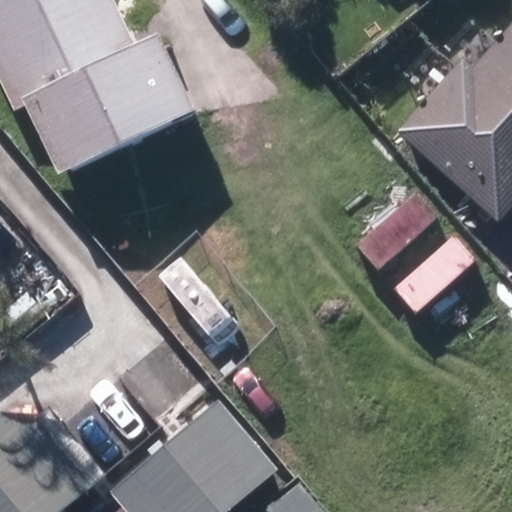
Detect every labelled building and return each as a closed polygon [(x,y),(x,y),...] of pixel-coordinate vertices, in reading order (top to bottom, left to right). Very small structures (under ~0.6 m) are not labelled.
[(26,106),(57,172),(193,109),(158,35),(133,46),(112,0),(0,0),(0,83),(13,112),(26,106)] [(511,27),(473,68),(511,104),(511,27)] [(511,213),(511,104),(473,68),(465,61),(397,133),(499,228),(511,213)] [(5,315),(21,333),(43,312),(27,294),(5,315)] [(0,511),(62,511),(105,478),(28,385),(0,407),(0,511)] [(112,494),(126,511),(249,511),(295,473),(231,398),(221,406),(219,404),(112,494)]
